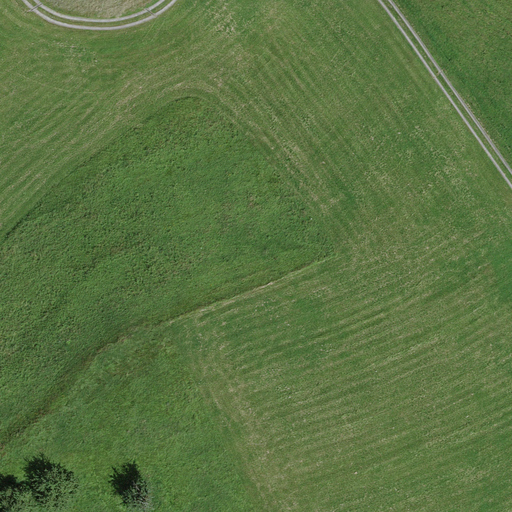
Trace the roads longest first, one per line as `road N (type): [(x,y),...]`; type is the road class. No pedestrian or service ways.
road 1 (track): [(384,0),(511,179)]
road 2 (track): [(27,0),(53,23),(92,31),(124,30),(175,0)]
